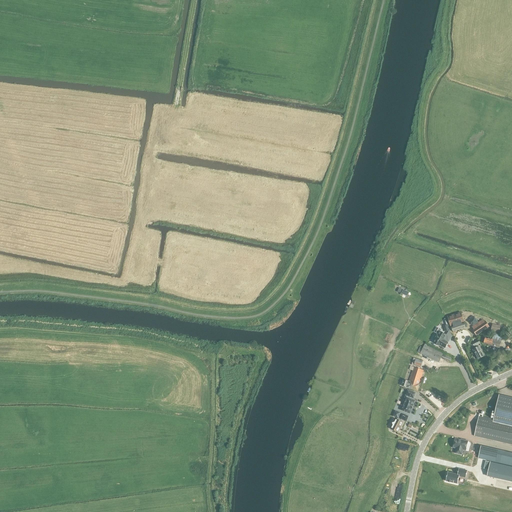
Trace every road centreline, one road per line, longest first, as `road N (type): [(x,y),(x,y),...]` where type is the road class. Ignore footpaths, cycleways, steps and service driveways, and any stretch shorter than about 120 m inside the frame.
road 1 (track): [(56,272),(123,280),(154,124),(173,110),(193,0)]
road 2 (tertiary): [(406,511),(429,432),(463,396),(511,372)]
